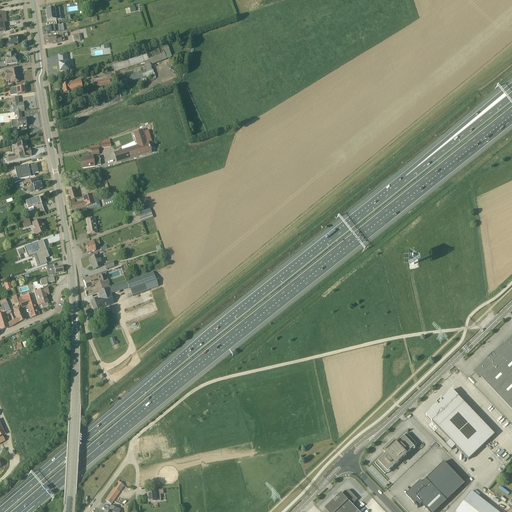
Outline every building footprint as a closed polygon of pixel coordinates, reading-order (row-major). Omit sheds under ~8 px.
[(46,10),(47,22),(56,20),(60,19),(59,9),(54,9),(46,10)] [(46,28),(47,34),(60,32),(59,25),(54,26),(46,28)] [(54,36),(48,37),(49,44),(53,43),(53,44),(57,43),(65,41),(64,38),(68,36),(67,33),(54,36)] [(4,43),(5,47),(10,46),(14,46),(14,44),(18,44),(17,37),(9,38),(10,42),(4,43)] [(119,81),(120,85),(148,77),(149,77),(153,76),(150,66),(166,60),(166,59),(172,58),(168,47),(177,44),(176,40),(161,45),(104,64),(107,72),(113,70),(117,82),(119,81)] [(5,57),(6,65),(17,63),(16,56),(14,56),(14,53),(6,54),(7,57),(5,57)] [(66,53),(58,55),(59,63),(60,72),(68,71),(67,62),(66,53)] [(5,72),(6,81),(10,80),(11,83),(19,82),(18,78),(19,77),(18,68),(8,70),(9,71),(5,72)] [(111,85),(109,77),(86,81),(87,85),(94,84),(94,88),(111,85)] [(82,89),(81,80),(62,84),(64,93),(69,92),(82,89)] [(25,94),(24,87),(12,88),(13,91),(10,91),(11,96),(17,95),(25,94)] [(11,98),(14,113),(15,113),(15,112),(21,112),(24,111),(23,104),(19,104),(18,100),(18,98),(11,98)] [(15,112),(15,113),(15,116),(17,116),(17,118),(15,118),(16,120),(11,121),(12,130),(19,129),(19,128),(26,126),(25,119),(22,120),(21,112),(15,112)] [(137,146),(115,153),(118,163),(151,152),(148,143),(146,144),(142,131),(134,134),(137,146)] [(17,144),(18,147),(20,158),(31,156),(30,150),(27,151),(26,142),(17,144)] [(83,168),(94,166),(101,165),(99,156),(82,159),(84,168),(83,168)] [(18,166),(21,175),(29,173),(30,177),(35,176),(34,174),(38,173),(36,164),(28,166),(28,164),(18,166)] [(8,171),(10,178),(17,176),(15,168),(8,171)] [(41,183),(39,177),(30,180),(31,184),(30,185),(31,186),(33,186),(34,192),(39,191),(39,190),(42,189),(41,183)] [(84,212),(101,206),(97,193),(78,199),(75,188),(67,191),(70,201),(72,211),(83,208),(84,212)] [(107,196),(103,197),(105,206),(110,205),(119,203),(116,193),(107,196)] [(39,197),(26,202),(28,208),(36,205),(37,208),(42,207),(42,204),(40,205),(40,204),(41,203),(39,197)] [(151,212),(136,217),(138,224),(154,218),(151,212)] [(94,218),(86,220),(88,230),(87,230),(88,235),(97,233),(94,218)] [(42,225),(40,221),(32,224),(35,230),(33,230),(35,236),(46,232),(43,224),(42,225)] [(49,257),(43,241),(24,248),(28,257),(29,257),(30,259),(34,257),(38,266),(48,263),(46,259),(49,257)] [(86,245),(87,250),(87,252),(96,251),(95,247),(100,246),(100,242),(95,243),(90,243),(90,245),(86,245)] [(93,270),(102,267),(98,255),(89,258),(93,270)] [(56,275),(55,274),(64,272),(63,266),(55,267),(54,264),(28,273),(29,276),(34,274),(34,275),(40,273),(40,271),(47,269),(48,276),(56,275)] [(127,282),(129,288),(132,296),(159,287),(154,272),(127,282)] [(94,294),(98,292),(109,288),(111,288),(108,281),(106,282),(104,274),(106,273),(83,281),(86,288),(95,285),(96,288),(93,289),(94,294)] [(55,282),(54,277),(39,280),(41,287),(48,285),(47,283),(49,282),(49,283),(55,282)] [(109,288),(111,294),(129,288),(127,282),(111,288),(109,288)] [(98,292),(101,299),(104,307),(114,304),(111,294),(109,288),(98,292)] [(38,296),(42,308),(49,306),(47,301),(48,301),(49,300),(48,298),(47,297),(46,297),(45,294),(48,293),(47,289),(44,290),(43,289),(37,291),(36,289),(34,290),(35,296),(38,296)] [(28,306),(31,318),(38,315),(39,314),(38,310),(37,310),(32,295),(18,298),(22,308),(28,306)] [(98,310),(104,307),(101,299),(91,302),(94,311),(97,310),(98,310)] [(133,310),(137,318),(156,310),(153,302),(133,310)] [(7,303),(1,305),(5,314),(11,312),(7,303)] [(13,309),(17,318),(14,320),(16,324),(19,322),(26,320),(20,306),(13,309)] [(9,321),(8,317),(5,318),(4,313),(0,314),(0,329),(0,331),(9,328),(7,323),(7,322),(9,321)] [(16,324),(14,320),(8,323),(9,328),(16,324)] [(475,372),(511,410),(511,336),(492,356),(491,355),(488,358),(488,359),(475,372)] [(112,346),(118,344),(117,341),(115,342),(114,337),(109,339),(112,346)] [(440,400),(440,401),(437,404),(437,403),(436,404),(437,405),(426,415),(450,440),(446,444),(451,450),(455,446),(469,460),(485,444),(495,435),(452,390),(441,401),(440,400)] [(159,435),(163,459),(171,458),(170,454),(176,453),(175,447),(169,448),(167,434),(159,435)] [(406,454),(417,444),(407,434),(396,444),(394,442),(384,452),(386,454),(375,464),(385,474),(396,464),(396,465),(406,455),(406,454)] [(150,437),(139,438),(141,460),(150,459),(148,445),(150,444),(150,437)] [(444,461),(422,482),(426,485),(416,495),(423,503),(422,504),(429,511),(435,511),(465,483),(444,461)] [(421,480),(406,494),(415,504),(414,504),(415,505),(415,504),(418,507),(417,507),(418,508),(422,504),(423,503),(416,495),(426,485),(422,482),(421,480)] [(105,501),(109,503),(111,504),(113,501),(121,490),(124,486),(118,481),(107,497),(108,497),(105,501)] [(151,494),(147,494),(148,502),(161,501),(160,494),(163,494),(163,489),(151,491),(151,494)] [(327,509),(330,511),(359,511),(352,504),(358,499),(350,491),(349,490),(348,490),(347,490),(346,491),(342,493),(342,494),(327,509)] [(498,511),(472,491),(455,511),(498,511)]
